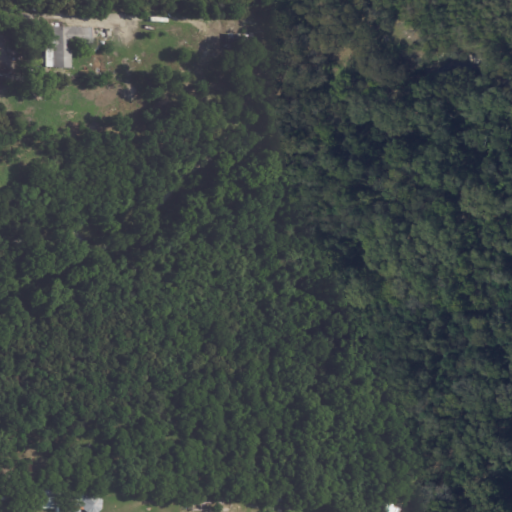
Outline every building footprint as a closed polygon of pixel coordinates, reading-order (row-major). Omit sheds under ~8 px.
[(89,29),(88,40),(91,40),(91,47),(71,46),(71,68),(52,68),(52,52),(45,51),(45,39),(52,39),(52,29),(72,29),(72,28),(77,28),(77,29),(89,29)] [(220,50),(221,34),(244,34),(244,33),(253,33),(253,43),(262,43),(262,51),(220,50)] [(114,86),(118,97),(126,94),(135,120),(142,117),(129,81),(114,86)] [(65,100),(50,94),(46,103),(61,109),(65,100)] [(55,498),(40,498),(40,501),(29,501),(29,485),(39,485),(39,483),(55,484),(55,498)] [(100,511),(84,511),(81,508),(82,500),(88,494),(97,495),(101,499),(102,507),(102,510),(100,511)]
